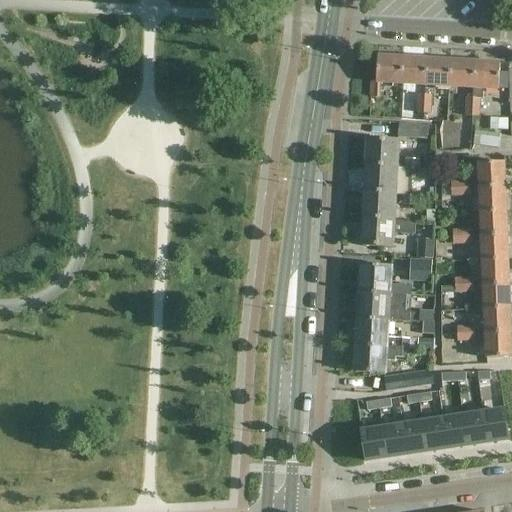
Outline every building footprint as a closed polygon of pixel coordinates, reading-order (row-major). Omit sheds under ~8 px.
[(381,84),(402,85),(404,60),(379,59),(379,58),(378,58),(377,81),(372,81),(371,98),(380,99),(381,84)] [(402,85),(426,87),(427,61),(404,60),(402,85)] [(426,87),(450,88),(451,63),(427,61),(426,87)] [(475,64),(451,63),(450,88),(473,89),(475,64)] [(475,64),(473,89),(473,98),(472,116),(479,116),(480,99),(483,99),(484,90),(499,91),(501,65),(499,65),(499,66),(475,64)] [(417,112),(424,113),(425,94),(418,94),(417,112)] [(432,95),(425,94),(424,113),(431,113),(432,95)] [(511,131),(511,119),(494,120),(494,131),(511,131)] [(429,125),(399,123),(398,137),(428,139),(429,125)] [(476,132),(474,146),(499,149),(501,136),(476,132)] [(367,167),(398,169),(400,142),(369,140),(368,154),(366,155),(365,165),(368,165),(367,167)] [(405,159),(405,169),(420,170),(420,159),(405,159)] [(480,164),(481,188),(505,187),(504,163),(480,164)] [(366,194),(396,195),(398,169),(367,167),(367,180),(364,181),(363,191),(366,192),(366,194)] [(420,170),(405,169),(405,178),(419,179),(420,170)] [(451,182),(452,189),(470,188),(469,181),(451,182)] [(481,188),(482,213),(507,212),(505,187),(481,188)] [(470,196),(470,188),(452,189),(452,197),(470,196)] [(364,219),(395,221),(395,220),(396,195),(366,194),(365,206),(363,207),(362,217),(364,218),(364,219)] [(508,236),(507,212),(482,213),(483,237),(508,236)] [(415,221),(395,220),(395,221),(364,219),(364,233),(361,234),(361,243),(363,244),(363,247),(393,249),(394,232),(414,233),(415,221)] [(483,237),(484,261),(509,260),(508,236),(483,237)] [(510,285),(509,260),(484,261),(484,273),(473,274),(473,278),(455,279),(456,287),(510,285)] [(409,280),(433,281),(434,265),(410,264),(409,280)] [(412,285),(392,284),(393,267),(362,266),(362,269),(359,270),(359,280),(361,280),(360,293),(406,296),(412,296),(412,285)] [(485,294),(486,310),(511,309),(510,285),(456,287),(456,294),(474,293),(475,295),(485,294)] [(359,307),(359,320),(390,322),(390,321),(410,322),(411,312),(405,311),(406,296),(360,293),(360,296),(358,296),(357,306),(359,307)] [(511,333),(511,309),(486,310),(486,333),(487,334),(511,333)] [(417,312),(417,324),(432,325),(433,314),(417,312)] [(389,337),(390,322),(359,320),(359,322),(356,322),(356,332),(358,332),(357,346),(410,350),(410,338),(389,337)] [(475,343),(487,342),(488,359),(511,358),(511,335),(511,333),(487,334),(486,333),(475,333),(458,334),(458,341),(475,340),(475,343)] [(410,350),(357,346),(357,348),(355,349),(354,359),(357,359),(356,373),(386,375),(387,361),(395,361),(396,357),(409,358),(410,350)] [(384,377),(386,391),(434,384),(432,370),(384,377)] [(490,372),(478,373),(478,382),(491,381),(490,372)] [(454,374),(442,375),(442,383),(454,383),(454,374)] [(466,374),(454,374),(454,383),(466,382),(466,374)] [(430,393),(419,395),(420,404),(432,402),(430,393)] [(419,395),(407,397),(408,406),(420,404),(419,395)] [(390,400),(378,402),(380,410),(391,408),(390,400)] [(378,402),(366,404),(368,412),(380,410),(378,402)] [(504,410),(483,413),(488,444),(509,441),(504,410)] [(463,416),(468,447),(488,444),(483,413),(463,416)] [(443,419),(447,450),(468,447),(463,416),(443,419)] [(423,422),(427,453),(447,450),(443,419),(423,422)] [(402,425),(407,456),(427,453),(423,422),(402,425)] [(407,456),(402,425),(382,428),(387,459),(407,456)] [(16,428),(16,462),(40,462),(40,428),(16,428)] [(382,428),(361,431),(366,462),(387,459),(382,428)] [(75,451),(79,438),(58,432),(54,445),(75,451)] [(93,489),(93,454),(71,454),(71,469),(57,470),(57,489),(93,489)] [(102,468),(103,481),(119,480),(119,467),(102,468)]
